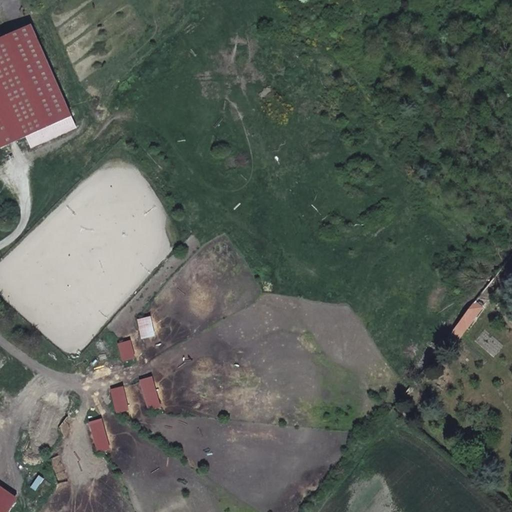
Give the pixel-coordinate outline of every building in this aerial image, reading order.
[(24,24),(0,35),(0,40),(24,30),(68,128),(71,127),(24,24)] [(24,30),(0,40),(0,145),(20,136),(25,147),(68,128),(24,30)] [(459,322),(466,328),(482,307),(475,301),(459,322)] [(57,426),(64,431),(73,419),(67,414),(57,426)] [(0,511),(2,511),(14,494),(0,485),(0,511)]
